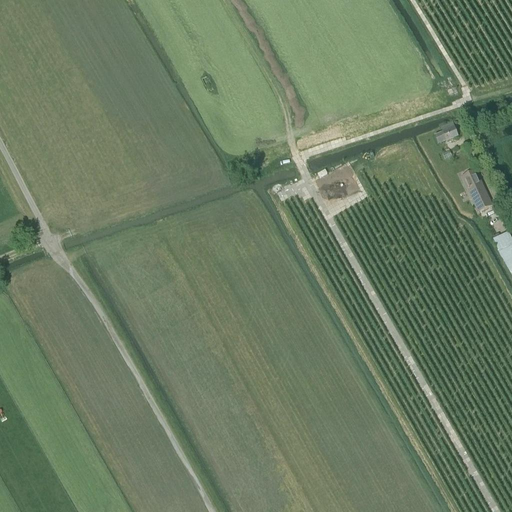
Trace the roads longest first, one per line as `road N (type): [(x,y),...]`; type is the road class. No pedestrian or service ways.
road 1 (track): [(511,93),(0,259)]
road 2 (track): [(494,511),(303,176)]
road 3 (track): [(226,0),(274,86),(303,176)]
road 4 (track): [(511,229),(453,110)]
